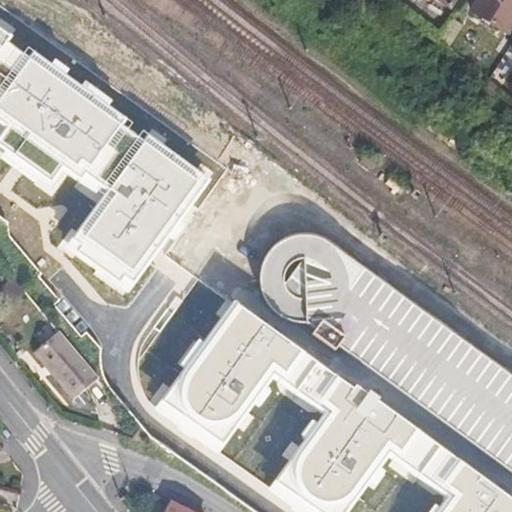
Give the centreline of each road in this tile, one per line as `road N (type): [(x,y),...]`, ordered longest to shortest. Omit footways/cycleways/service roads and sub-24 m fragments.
road 1 (residential): [(279,511),(149,421),(116,372),(117,356),(161,278)]
road 2 (residential): [(222,511),(129,459),(92,455),(62,466)]
